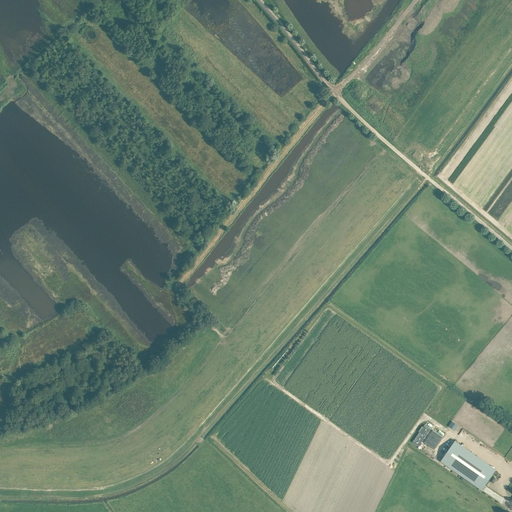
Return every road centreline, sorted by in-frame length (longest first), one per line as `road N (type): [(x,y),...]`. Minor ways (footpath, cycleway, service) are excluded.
road 1 (track): [(258,0),(347,107),(402,156)]
road 2 (unclassified): [(511,248),(402,156)]
